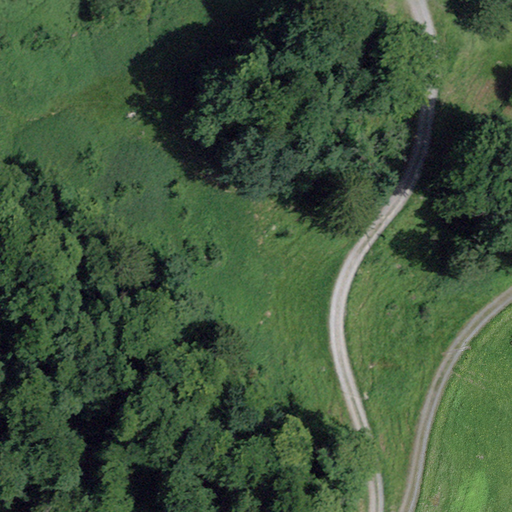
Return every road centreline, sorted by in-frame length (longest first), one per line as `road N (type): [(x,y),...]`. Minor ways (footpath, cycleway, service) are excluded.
road 1 (track): [(374,511),(376,487),(334,321),(346,272),(417,166),(425,75),(412,0)]
road 2 (track): [(404,511),(416,450),(451,353),(511,291)]
